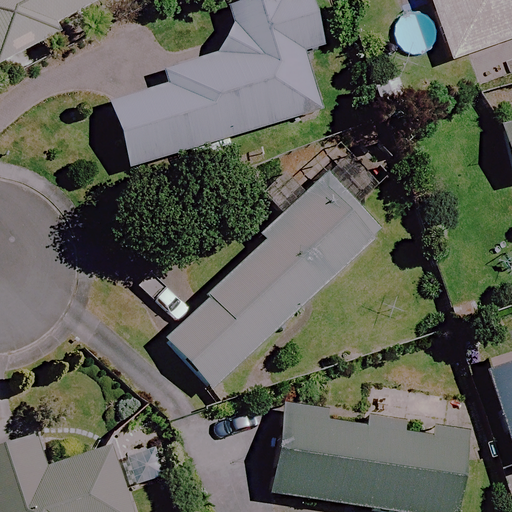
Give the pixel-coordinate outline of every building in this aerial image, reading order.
[(0,0),(0,66),(54,38),(49,30),(105,0),(0,0)] [(320,43),(306,0),(257,0),(207,15),(220,57),(153,78),(157,92),(103,109),(123,174),(313,117),(293,51),(320,43)] [(511,0),(424,0),(446,66),(511,44),(511,0)] [(511,125),(495,129),(508,189),(511,187),(511,125)] [(375,239),(318,178),(263,229),(270,237),(156,343),(206,397),(375,239)] [(511,366),(481,376),(511,476),(511,475),(511,366)] [(448,511),(457,446),(280,423),(270,502),(343,511),(448,511)] [(40,474),(30,445),(0,454),(0,511),(127,511),(109,452),(40,474)]
